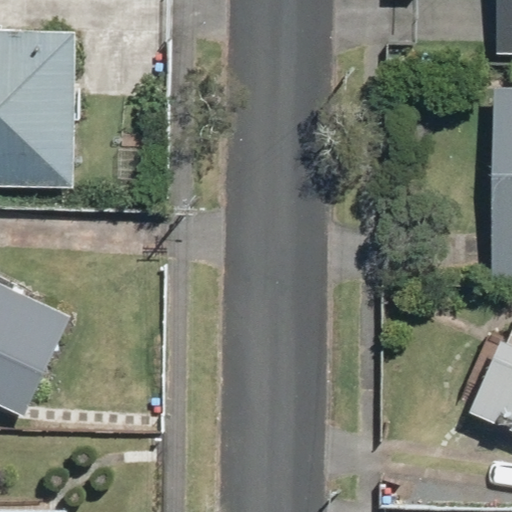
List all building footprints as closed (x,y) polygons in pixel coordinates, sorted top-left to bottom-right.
[(511,0),(496,0),(496,54),(511,53),(511,0)] [(77,30),(0,28),(0,184),(75,186),(77,30)] [(511,85),(494,85),(493,279),(511,278),(511,85)] [(0,404),(24,415),(72,313),(0,279),(0,404)] [(511,313),(470,410),(511,428),(511,313)]
